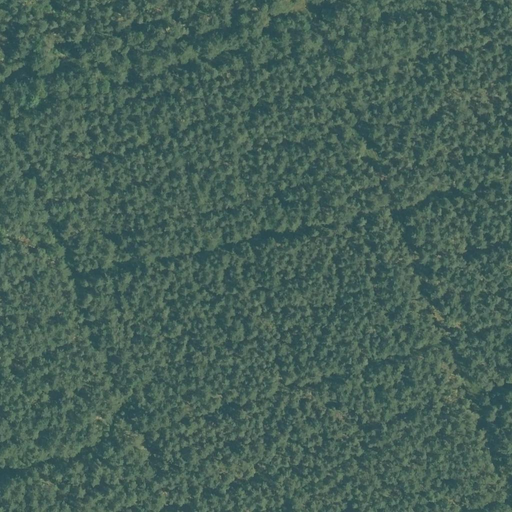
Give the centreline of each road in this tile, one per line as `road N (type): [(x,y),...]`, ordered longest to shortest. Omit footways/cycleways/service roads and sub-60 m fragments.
road 1 (track): [(315,0),(511,491)]
road 2 (track): [(173,511),(0,80)]
road 3 (track): [(0,75),(337,0)]
road 4 (track): [(397,206),(76,268)]
road 5 (track): [(449,327),(138,421)]
